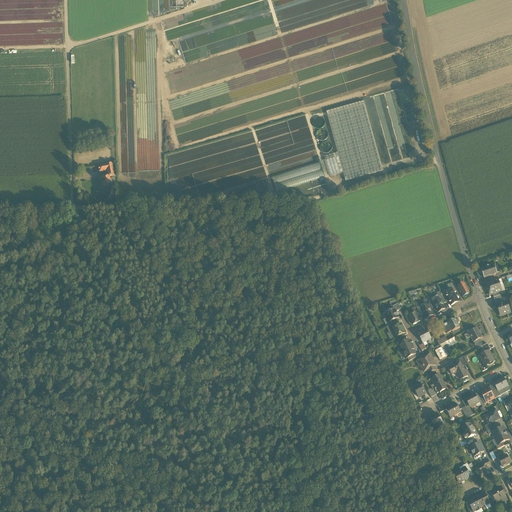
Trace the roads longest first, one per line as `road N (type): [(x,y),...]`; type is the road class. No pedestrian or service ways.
road 1 (unclassified): [(72,207),(310,199),(439,158)]
road 2 (track): [(310,199),(466,511)]
road 3 (track): [(72,207),(242,511)]
road 4 (track): [(65,0),(72,207)]
road 5 (unclassified): [(405,0),(439,158)]
road 6 (track): [(67,47),(217,0)]
